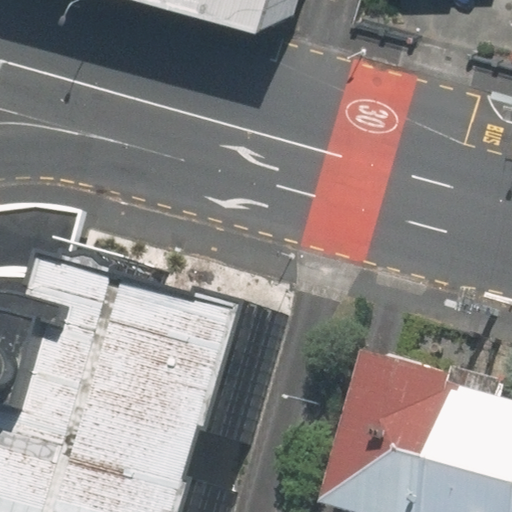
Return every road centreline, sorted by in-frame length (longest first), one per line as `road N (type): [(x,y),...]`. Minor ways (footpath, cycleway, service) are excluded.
road 1 (secondary): [(202,117),(511,203)]
road 2 (secondary): [(0,60),(202,117)]
road 3 (primary): [(202,117),(0,158)]
